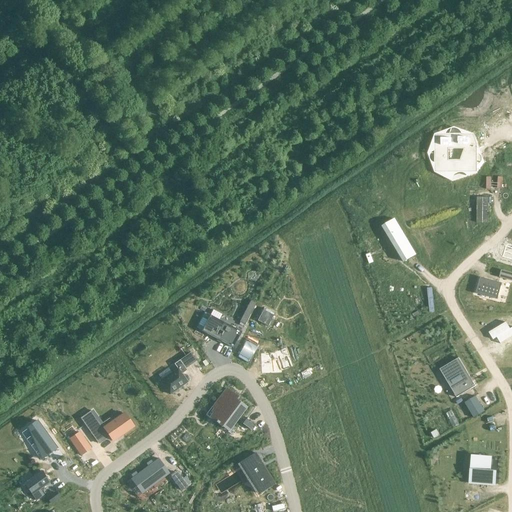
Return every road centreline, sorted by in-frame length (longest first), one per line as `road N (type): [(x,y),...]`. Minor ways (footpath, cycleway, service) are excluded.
road 1 (residential): [(98,511),(99,482),(211,378),(230,371),(274,434),(293,511)]
road 2 (residential): [(511,511),(509,401),(447,289),(511,219)]
